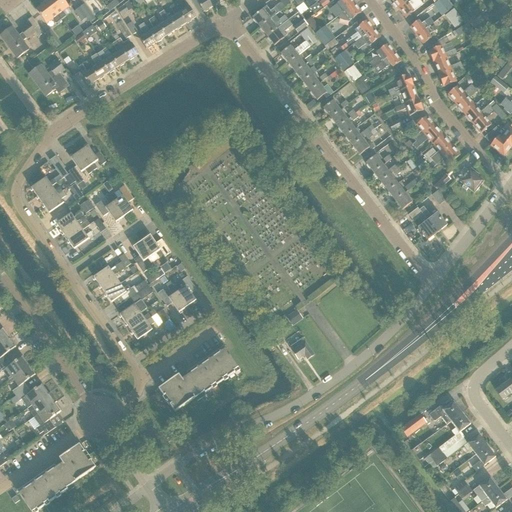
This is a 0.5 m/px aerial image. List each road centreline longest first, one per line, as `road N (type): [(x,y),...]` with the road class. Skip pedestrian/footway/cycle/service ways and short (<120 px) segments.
road 1 (residential): [(67,275),(16,203),(18,184),(48,138),(225,21)]
road 2 (residential): [(148,486),(346,371),(433,282)]
road 3 (residential): [(433,282),(225,21)]
road 4 (secondary): [(230,474),(435,321)]
road 5 (residential): [(502,177),(443,113),(369,0)]
road 6 (residential): [(100,420),(0,274)]
road 7 (residential): [(141,382),(67,275)]
road 8 (residential): [(511,451),(471,393),(511,349)]
road 9 (residential): [(433,282),(510,184)]
road 10 (residential): [(100,420),(0,491)]
